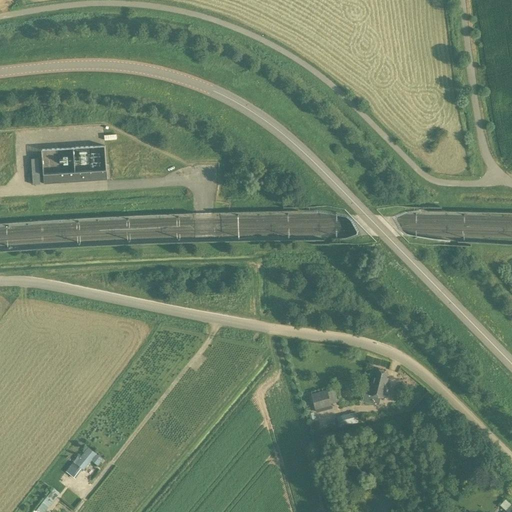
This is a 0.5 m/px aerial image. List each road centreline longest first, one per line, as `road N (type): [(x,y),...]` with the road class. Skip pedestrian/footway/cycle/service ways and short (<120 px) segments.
road 1 (tertiary): [(511,367),(258,114),(148,70),(93,64),(0,72)]
road 2 (unclassified): [(0,280),(393,354),(511,459)]
road 3 (unclassified): [(459,0),(485,155),(511,183)]
